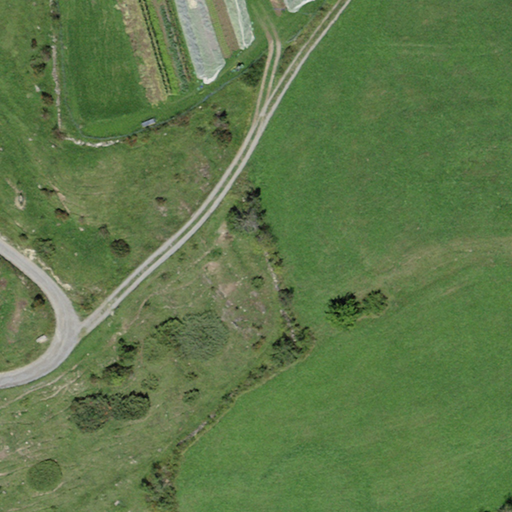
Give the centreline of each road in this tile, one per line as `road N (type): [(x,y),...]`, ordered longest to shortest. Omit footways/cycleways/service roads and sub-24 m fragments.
road 1 (track): [(71,337),(188,233),(339,0)]
road 2 (track): [(0,242),(60,303),(71,337),(52,360),(0,378)]
